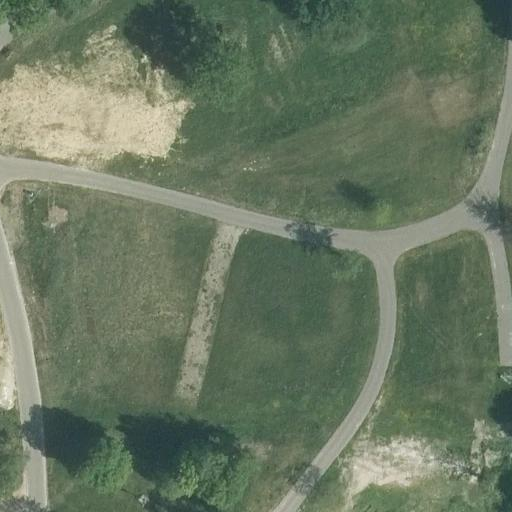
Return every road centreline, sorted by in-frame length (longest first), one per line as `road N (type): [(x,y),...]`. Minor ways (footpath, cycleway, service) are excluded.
road 1 (residential): [(380,246),(0,168)]
road 2 (residential): [(380,246),(387,327),(377,375),(341,440),(279,511)]
road 3 (residential): [(38,511),(24,356),(0,269)]
road 4 (residential): [(486,205),(510,361)]
road 5 (residential): [(511,85),(486,205)]
